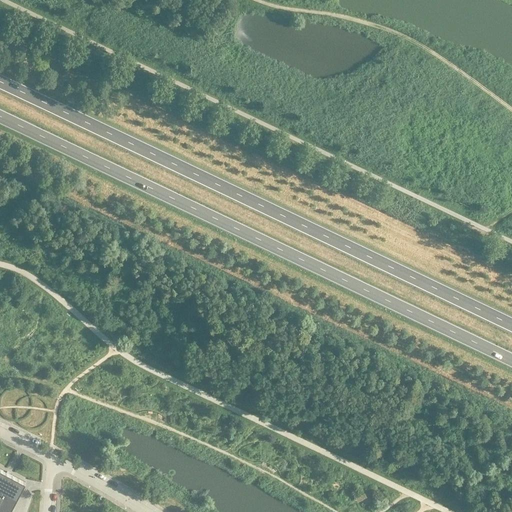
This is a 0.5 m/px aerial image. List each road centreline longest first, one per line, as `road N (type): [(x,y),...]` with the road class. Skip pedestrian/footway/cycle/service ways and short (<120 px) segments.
road 1 (trunk): [(0,117),(511,362)]
road 2 (trunk): [(511,326),(0,82)]
